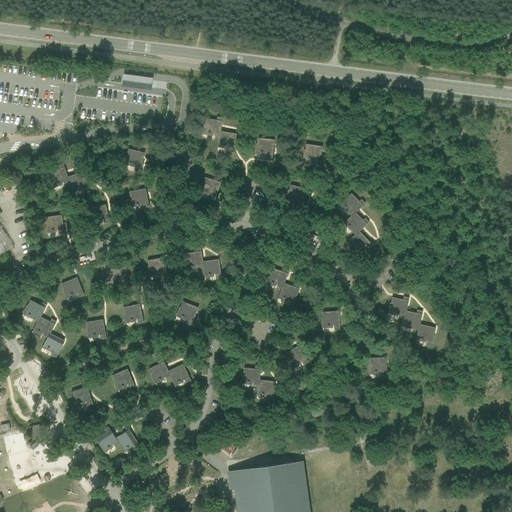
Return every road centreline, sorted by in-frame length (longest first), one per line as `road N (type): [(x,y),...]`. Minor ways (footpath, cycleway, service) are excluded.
road 1 (tertiary): [(511,93),(0,30)]
road 2 (track): [(511,34),(466,47),(341,26)]
